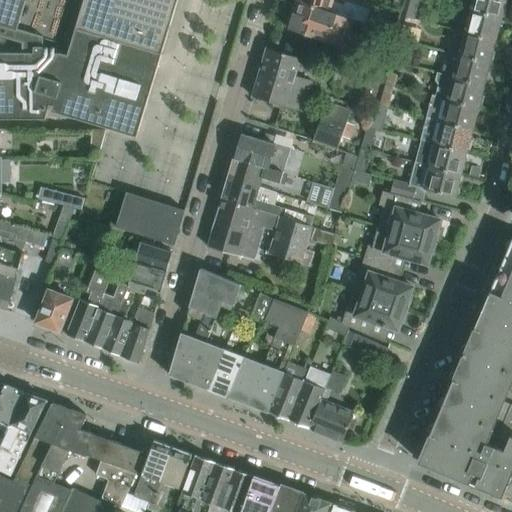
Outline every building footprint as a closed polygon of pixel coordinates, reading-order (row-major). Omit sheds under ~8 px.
[(0,0),(0,118),(46,118),(50,104),(53,104),(51,110),(137,136),(147,104),(146,104),(176,0),(0,0)] [(365,20),(297,0),(293,15),(291,14),(288,24),(290,25),(289,28),(345,47),(354,19),(365,22),(365,20)] [(297,0),(365,20),(369,9),(345,2),(344,6),(334,2),(334,0),(297,0)] [(415,18),(419,0),(410,0),(405,16),(415,18)] [(504,6),(505,0),(472,0),(469,10),(501,19),(502,15),(504,16),(507,6),(504,6)] [(495,41),(501,19),(469,10),(464,32),(495,41)] [(412,26),(403,24),(399,38),(408,41),(412,26)] [(492,50),(495,41),(464,32),(458,54),(458,55),(489,63),(490,60),(492,60),(495,51),(492,50)] [(301,58),(267,48),(259,72),(294,82),(293,85),(310,89),(313,81),(296,76),(301,58)] [(404,54),(395,51),(392,61),(400,63),(401,63),(404,54)] [(483,85),(489,63),(458,55),(458,54),(448,51),(442,74),(483,85)] [(394,85),(400,63),(392,61),(385,83),(394,85)] [(304,111),(310,89),(293,85),(294,82),(259,72),(252,96),(304,111)] [(344,73),(339,90),(374,101),(379,84),(344,73)] [(481,94),(483,85),(442,74),(438,73),(436,79),(437,83),(436,94),(435,96),(478,107),(479,104),(480,104),(483,95),(481,94)] [(388,107),(394,85),(385,83),(379,105),(388,107)] [(435,96),(436,94),(432,93),(426,117),(472,130),(478,107),(435,96)] [(322,114),(313,140),(337,149),(342,135),(350,138),(355,125),(347,122),(351,109),(334,103),(329,116),(322,114)] [(381,129),(388,107),(379,105),(372,127),(381,129)] [(472,130),(426,117),(420,140),(435,144),(466,152),(467,150),(469,150),(471,141),(469,141),(472,130)] [(92,127),(91,147),(102,147),(107,127),(92,127)] [(267,142),(241,134),(233,158),(268,169),(269,165),(277,167),(278,165),(285,167),(295,134),(272,127),(267,142)] [(374,136),(366,134),(361,147),(371,150),(374,136)] [(460,174),(466,152),(435,144),(420,140),(415,162),(429,166),(460,174)] [(368,159),(371,150),(361,147),(359,156),(368,159)] [(347,192),(350,182),(359,156),(346,151),(334,188),(347,192)] [(283,172),(285,167),(278,165),(277,167),(269,165),(268,169),(233,158),(227,179),(259,189),(263,177),(285,184),(288,173),(283,172)] [(457,185),(460,174),(429,166),(415,162),(410,182),(409,185),(417,187),(454,197),(455,194),(458,195),(460,186),(457,185)] [(394,178),(390,192),(390,193),(409,198),(413,199),(417,187),(409,185),(410,182),(394,178)] [(256,199),(259,189),(227,179),(221,199),(253,209),(253,208),(279,215),(279,217),(311,227),(311,226),(314,217),(256,199)] [(38,198),(62,205),(73,207),(79,209),(82,197),(41,186),(38,198)] [(341,211),(347,192),(334,188),(328,207),(341,211)] [(437,229),(440,219),(406,210),(409,198),(390,193),(385,192),(381,206),(387,207),(381,228),(437,243),(441,230),(437,229)] [(174,245),(185,211),(126,193),(115,228),(174,245)] [(247,226),(253,209),(221,199),(207,246),(242,257),(251,227),(247,226)] [(62,205),(53,236),(63,238),(73,207),(62,205)] [(302,262),(312,227),(313,226),(311,226),(311,227),(279,217),(268,252),(302,262)] [(0,297),(9,300),(23,252),(20,252),(24,240),(43,246),(47,234),(2,220),(1,224),(0,223),(0,297)] [(434,255),(437,243),(381,228),(375,249),(370,248),(365,260),(390,266),(393,254),(428,264),(430,254),(434,255)] [(494,296),(487,313),(511,323),(511,239),(489,294),(494,296)] [(166,272),(172,252),(140,243),(138,251),(126,246),(122,257),(137,262),(137,263),(166,272)] [(75,254),(63,249),(61,248),(57,260),(53,269),(67,275),(75,254)] [(387,278),(390,266),(365,260),(354,291),(408,310),(413,297),(409,296),(412,287),(387,278)] [(85,342),(105,292),(104,292),(114,267),(98,261),(86,291),(91,293),(87,301),(81,298),(67,334),(85,342)] [(161,288),(166,272),(137,263),(131,277),(130,276),(128,286),(136,289),(145,292),(148,283),(161,288)] [(249,289),(201,269),(193,293),(222,304),(232,308),(239,291),(247,294),(249,289)] [(103,349),(128,286),(130,276),(124,274),(121,282),(119,281),(114,296),(105,292),(85,342),(103,349)] [(158,301),(161,288),(148,283),(145,292),(144,296),(158,301)] [(133,321),(124,318),(136,289),(128,286),(103,349),(120,355),(133,321)] [(50,287),(37,322),(47,327),(49,330),(54,332),(57,330),(60,331),(73,296),(50,287)] [(404,322),(408,310),(354,291),(343,323),(350,326),(367,333),(371,321),(397,330),(401,321),(404,322)] [(265,320),(274,298),(261,292),(251,314),(265,320)] [(217,317),(222,304),(193,293),(187,315),(200,319),(203,312),(214,316),(217,317)] [(274,298),(265,320),(279,326),(275,337),(283,341),(295,345),(301,329),(309,311),(309,310),(289,303),(289,304),(274,298)] [(140,363),(154,314),(138,307),(133,321),(120,355),(140,363)] [(240,308),(234,323),(240,326),(241,325),(245,327),(252,313),(240,308)] [(317,315),(309,311),(301,329),(310,333),(317,315)] [(210,328),(214,316),(203,312),(200,319),(201,320),(194,339),(181,334),(169,375),(189,382),(204,343),(210,328)] [(511,472),(511,404),(505,417),(493,412),(503,389),(510,392),(511,392),(511,323),(487,313),(481,328),(475,326),(419,460),(502,496),(511,472)] [(330,317),(326,328),(346,336),(350,326),(343,323),(330,317)] [(348,346),(376,358),(382,361),(387,348),(354,333),(348,346)] [(288,363),(287,362),(282,360),(279,368),(274,366),(283,341),(275,337),(264,363),(248,405),(263,410),(269,412),(288,363)] [(228,397),(244,355),(230,350),(233,343),(229,341),(225,348),(208,390),(228,397)] [(208,390),(224,350),(204,343),(189,382),(208,390)] [(248,405),(264,363),(249,357),(253,350),(248,348),(245,356),(244,355),(228,397),(248,405)] [(289,421),(309,369),(313,360),(308,358),(304,367),(288,361),(287,362),(288,363),(269,412),(289,421)] [(309,369),(289,421),(309,429),(330,377),(309,369)] [(342,442),(354,411),(326,399),(331,388),(341,392),(348,375),(333,370),(330,377),(309,429),(317,433),(342,442)] [(0,448),(28,393),(5,384),(0,395),(0,448)] [(0,470),(10,476),(47,400),(28,393),(0,448),(0,470)] [(0,511),(60,511),(72,488),(54,481),(70,449),(86,455),(87,454),(102,459),(109,439),(96,434),(81,429),(87,414),(52,402),(13,481),(9,479),(0,474),(0,511)] [(101,459),(96,474),(97,474),(109,478),(102,497),(106,499),(106,501),(121,508),(146,452),(109,439),(102,459),(101,459)] [(153,502),(173,446),(155,439),(134,495),(150,501),(153,502)] [(180,486),(192,453),(173,446),(153,502),(150,501),(147,508),(158,511),(161,511),(172,484),(180,486)] [(201,498),(215,461),(196,454),(180,496),(181,496),(185,498),(182,507),(179,511),(197,511),(202,499),(201,498)] [(218,511),(221,506),(234,468),(215,461),(201,498),(202,499),(211,502),(207,511),(218,511)] [(241,511),(255,476),(234,468),(221,506),(218,511),(241,511)] [(511,499),(511,472),(502,496),(511,499)] [(270,511),(280,485),(277,484),(255,476),(241,511),(270,511)] [(296,511),(303,493),(280,485),(270,511),(296,511)] [(72,488),(60,511),(118,511),(121,508),(106,501),(73,486),(72,488)] [(326,511),(330,503),(303,493),(296,511),(326,511)] [(355,511),(356,511),(330,503),(326,511),(355,511)]
